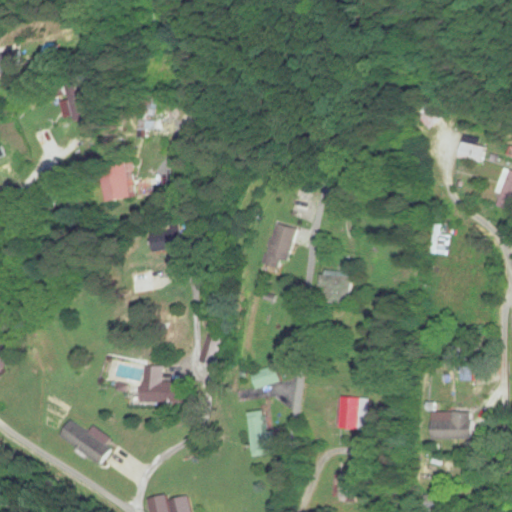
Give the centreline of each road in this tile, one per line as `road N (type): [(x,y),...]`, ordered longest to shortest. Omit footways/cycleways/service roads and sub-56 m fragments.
road 1 (residential): [(500,243),(490,476),(470,511),(389,489),(416,191),(438,147)]
road 2 (residential): [(283,511),(323,173),(303,152),(199,127)]
road 3 (residential): [(0,314),(85,166)]
road 4 (residential): [(511,271),(488,229),(455,206),(446,181),(453,147),(438,147)]
road 5 (residential): [(0,426),(126,511)]
